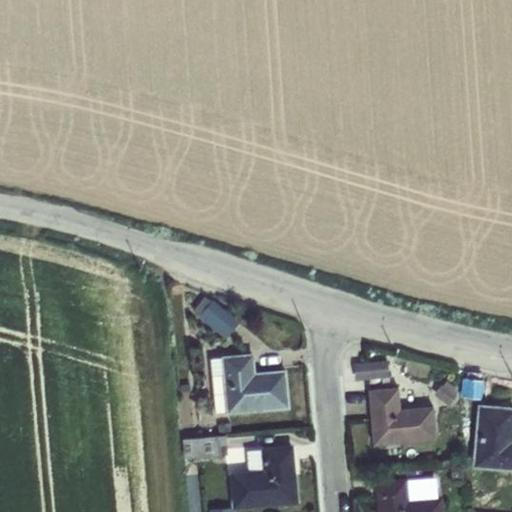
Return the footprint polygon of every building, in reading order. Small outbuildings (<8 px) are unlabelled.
[(211,300),(198,317),(224,338),(238,322),(211,300)] [(220,357),(209,358),(214,412),(225,411),(225,414),(289,408),(285,369),(254,372),(252,353),(220,357)] [(386,360),(352,363),(354,381),(388,377),(386,360)] [(440,384),(432,394),(449,407),(457,397),(451,393),(456,387),(445,380),(441,385),(440,384)] [(397,387),(367,389),(371,445),(435,440),(432,406),(399,408),(397,387)] [(511,408),(477,405),(472,467),(511,470),(511,439),(511,434),(511,408)] [(225,435),(181,439),(183,458),(226,454),(225,435)] [(247,471),(228,472),(232,509),(297,503),(292,444),(259,447),(259,449),(245,450),(247,471)] [(406,478),(374,481),(376,511),(441,511),(441,498),(436,498),(434,478),(406,480),(406,478)] [(481,488),(471,498),(485,510),(495,500),(481,488)]
